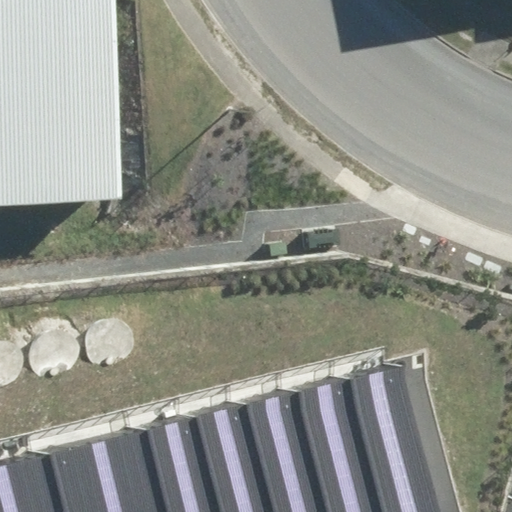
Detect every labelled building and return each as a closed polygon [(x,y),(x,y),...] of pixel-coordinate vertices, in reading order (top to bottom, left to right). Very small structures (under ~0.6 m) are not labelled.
[(0,0),(0,184),(108,137),(85,0),(0,0)] [(74,341),(80,347),(88,350),(96,351),(104,348),(111,343),(116,336),(118,328),(117,320),(113,312),(107,306),(99,303),(92,302),(85,304),(79,307),(74,313),(70,319),(69,326),(70,334),(74,341)] [(16,351),(22,356),(29,360),(38,360),(46,358),(53,353),(57,346),(59,338),(58,329),(55,322),(49,316),(41,313),(34,312),(27,314),(20,317),(15,322),(12,329),(11,336),(12,343),(16,351)] [(0,369),(3,367),(8,360),(10,352),(9,344),(5,336),(0,331),(0,369)] [(410,511),(415,511),(378,352),(327,363),(362,511),(410,511)] [(362,511),(327,363),(277,375),(309,511),(362,511)] [(309,511),(277,375),(226,387),(255,511),(309,511)] [(255,511),(226,387),(176,399),(202,511),(255,511)] [(202,511),(176,399),(125,412),(149,511),(202,511)] [(149,511),(125,412),(26,437),(44,511),(149,511)] [(0,511),(44,511),(26,437),(0,443),(0,511)]
